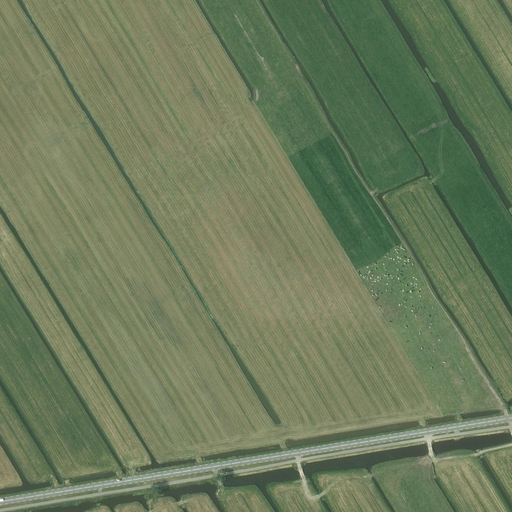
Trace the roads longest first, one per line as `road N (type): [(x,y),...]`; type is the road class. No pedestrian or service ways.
road 1 (secondary): [(0,502),(511,418)]
road 2 (track): [(511,445),(382,469),(338,482),(316,499),(297,453)]
road 3 (track): [(511,428),(433,296)]
